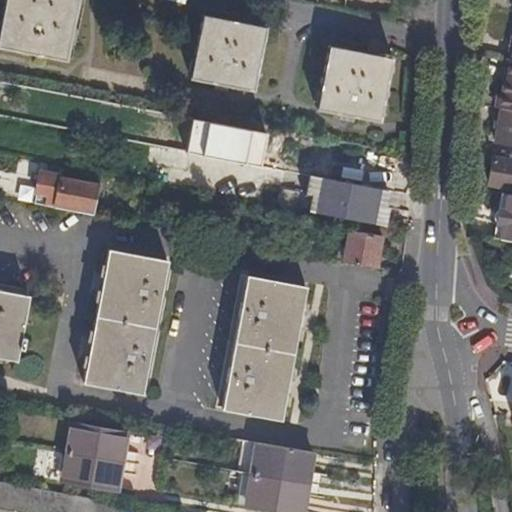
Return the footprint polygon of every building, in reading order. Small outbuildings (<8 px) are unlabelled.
[(0,47),(64,60),(75,0),(3,0),(0,19),(0,47)] [(264,26),(201,13),(189,77),(252,89),(264,26)] [(316,108),(379,120),(391,57),(329,45),(316,108)] [(511,60),(510,60),(507,79),(505,78),(499,108),(501,109),(511,110),(511,60)] [(511,110),(501,109),(494,142),(511,145),(511,110)] [(272,133),(194,119),(188,153),(264,167),(272,133)] [(511,160),(493,158),(488,185),(511,188),(511,160)] [(41,170),(35,201),(92,211),(97,180),(41,170)] [(312,207),(384,221),(387,201),(376,199),(378,185),(347,179),(305,171),(303,186),(316,188),(312,207)] [(502,239),(509,195),(501,194),(494,238),(502,239)] [(511,241),(511,195),(509,195),(502,239),(511,241)] [(341,259),(374,265),(380,232),(348,226),(341,259)] [(164,258),(106,246),(80,379),(138,391),(164,258)] [(304,285),(244,273),(217,406),(276,416),(304,285)] [(26,291),(0,286),(0,353),(13,356),(15,345),(21,346),(22,334),(18,333),(26,291)] [(121,429),(68,419),(58,477),(112,486),(121,429)] [(255,437),(246,501),(300,511),(310,446),(255,437)] [(120,511),(122,501),(0,478),(0,505),(37,511),(120,511)]
